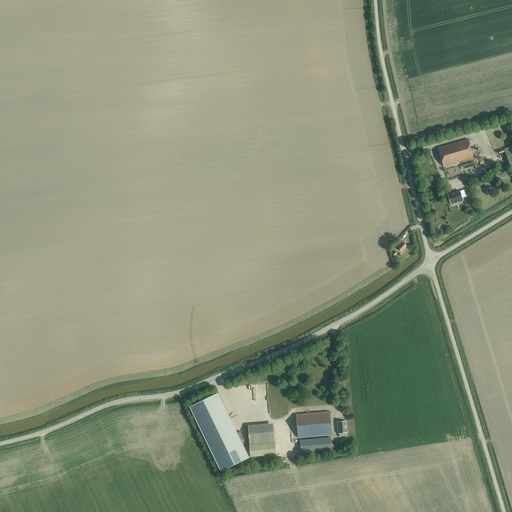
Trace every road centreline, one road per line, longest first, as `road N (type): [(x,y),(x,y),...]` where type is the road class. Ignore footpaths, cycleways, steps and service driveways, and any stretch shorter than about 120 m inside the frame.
road 1 (unclassified): [(0,445),(218,377),(328,327),(429,263)]
road 2 (unclassified): [(429,263),(374,0)]
road 3 (unclassified): [(502,511),(429,263)]
